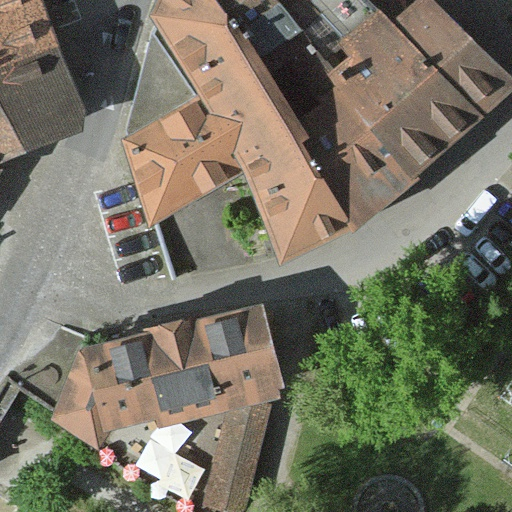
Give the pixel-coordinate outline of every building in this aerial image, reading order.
[(0,0),(0,66),(62,47),(44,0),(0,0)] [(271,57),(254,32),(225,0),(167,0),(158,21),(206,95),(194,102),(151,33),(129,133),(161,221),(252,177),(285,260),(371,220),(310,113),(271,57)] [(300,0),(225,0),(254,32),(271,57),(303,34),(350,84),(366,71),(318,18),(300,0)] [(300,0),(318,18),(337,0),(300,0)] [(366,71),(444,156),(511,79),(511,63),(437,0),(381,0),(381,1),(379,0),(337,0),(318,18),(366,71)] [(511,0),(379,0),(381,1),(381,0),(437,0),(511,63),(511,0)] [(62,47),(0,66),(0,175),(6,166),(71,137),(81,101),(62,47)] [(310,113),(371,220),(444,156),(366,71),(350,84),(310,113)] [(68,381),(53,437),(99,468),(116,446),(157,437),(161,449),(208,439),(194,511),(232,511),(260,420),(283,416),(265,329),(136,354),(137,360),(88,370),(90,377),(68,381)]
